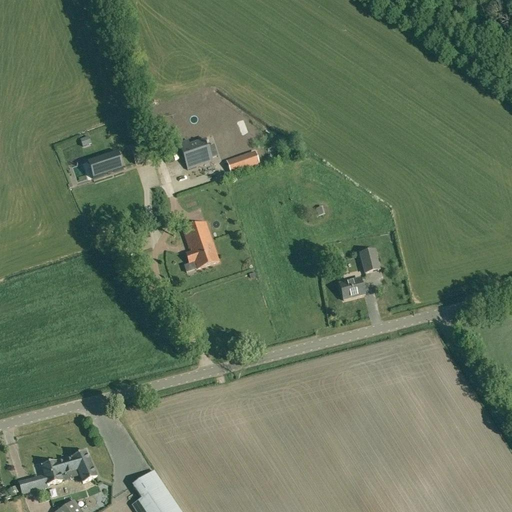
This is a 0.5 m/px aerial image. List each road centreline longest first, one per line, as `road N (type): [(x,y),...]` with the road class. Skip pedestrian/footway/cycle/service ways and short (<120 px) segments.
road 1 (tertiary): [(0,427),(439,314)]
road 2 (track): [(104,0),(157,151)]
road 3 (track): [(511,87),(384,0)]
road 4 (unclassified): [(511,429),(439,314)]
